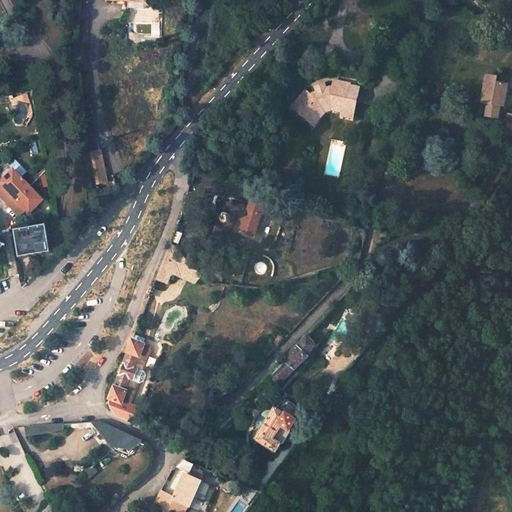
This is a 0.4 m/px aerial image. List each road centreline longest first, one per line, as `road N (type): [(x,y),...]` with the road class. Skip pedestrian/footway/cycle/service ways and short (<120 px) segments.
road 1 (residential): [(456,230),(376,243),(339,291),(179,451)]
road 2 (unknown): [(340,0),(345,59),(410,26),(423,29),(431,46),(425,102),(402,173)]
road 3 (residential): [(86,408),(175,214),(182,172),(176,145)]
road 4 (tertiary): [(0,365),(24,351),(104,261),(152,174)]
road 5 (unknown): [(57,266),(65,166),(60,81),(31,48)]
road 6 (residential): [(0,310),(46,278),(152,174)]
road 7 (tertiary): [(176,145),(310,0)]
